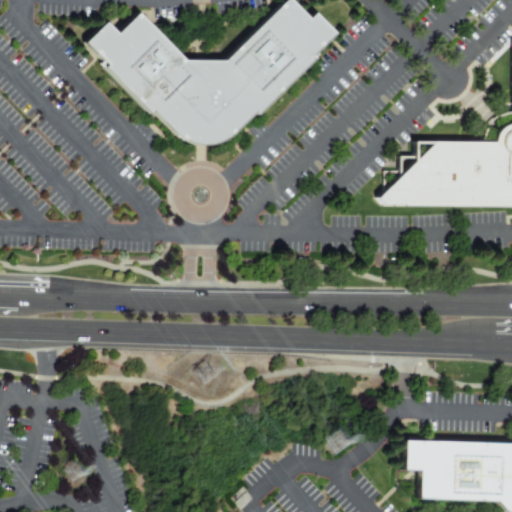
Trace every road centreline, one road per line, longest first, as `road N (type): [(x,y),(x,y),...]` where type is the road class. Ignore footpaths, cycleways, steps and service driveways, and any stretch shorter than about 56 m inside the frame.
road 1 (primary): [(0,342),(511,358)]
road 2 (primary): [(511,295),(0,285)]
